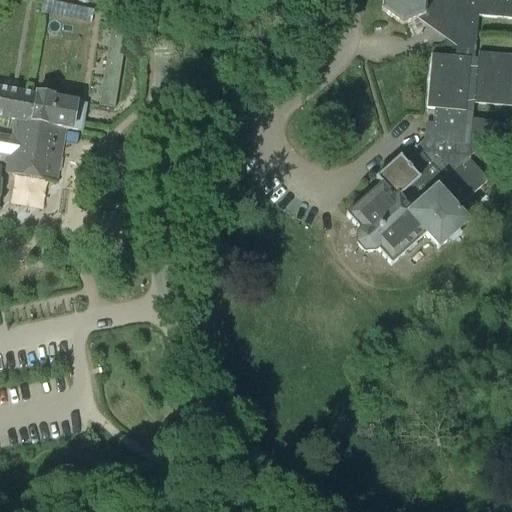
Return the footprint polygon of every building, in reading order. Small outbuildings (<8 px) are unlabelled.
[(400,162),(398,160),(375,181),(380,187),(347,218),(358,231),(356,233),(354,246),(362,255),(375,254),(377,253),(390,267),(422,237),(437,253),(470,225),(460,215),(463,213),(458,208),(487,181),(499,169),(497,166),(511,152),(511,144),(499,131),(499,126),(471,123),(472,107),(511,110),(511,0),(383,0),(383,11),(401,24),(414,19),(454,48),(454,58),(430,56),(425,110),(422,141),(400,162)] [(93,13),(47,3),(45,13),(90,23),(93,13)] [(107,49),(123,52),(128,22),(112,20),(107,49)] [(118,81),(123,52),(107,49),(102,78),(118,81)] [(118,81),(102,78),(98,108),(114,110),(118,81)] [(25,123),(30,95),(0,89),(0,118),(13,121),(10,137),(7,156),(4,175),(56,184),(65,131),(25,123)] [(76,103),(30,95),(25,123),(65,131),(65,130),(81,133),(86,106),(76,104),(76,103)] [(0,155),(7,156),(10,137),(0,135),(0,155)]
